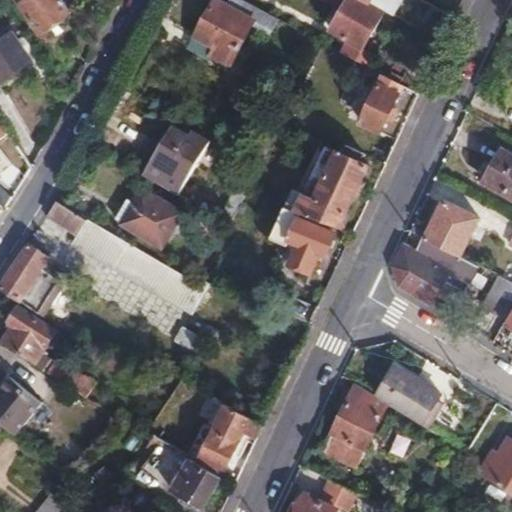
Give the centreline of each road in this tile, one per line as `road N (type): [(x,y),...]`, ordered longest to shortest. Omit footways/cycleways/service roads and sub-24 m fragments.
road 1 (residential): [(357,290),(502,0)]
road 2 (secondary): [(0,261),(78,138),(150,0)]
road 3 (residential): [(255,511),(357,290)]
road 4 (residential): [(357,290),(511,384)]
